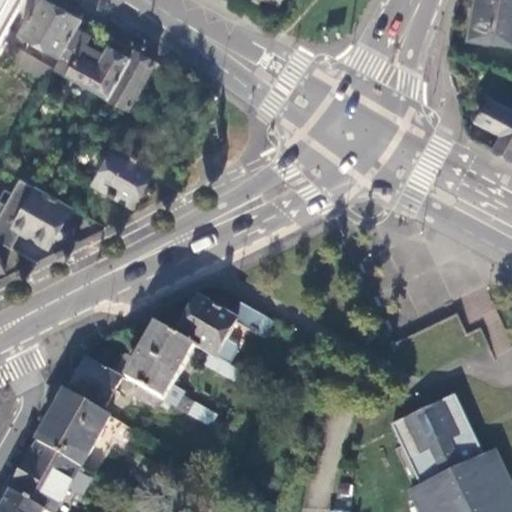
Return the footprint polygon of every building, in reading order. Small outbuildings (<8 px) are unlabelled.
[(0,0),(0,43),(2,40),(10,27),(25,0),(0,0)] [(83,20),(48,0),(39,0),(20,35),(36,43),(42,46),(62,57),(79,28),(83,20)] [(511,0),(476,0),(470,37),(511,44),(511,0)] [(20,35),(10,27),(2,40),(14,46),(20,35)] [(92,36),(79,28),(62,57),(56,68),(109,97),(131,58),(111,46),(103,59),(98,56),(100,53),(87,45),(92,36)] [(14,46),(2,40),(0,43),(0,53),(21,65),(27,54),(14,46)] [(158,62),(136,49),(131,58),(109,97),(131,110),(158,62)] [(25,68),(48,82),(54,70),(32,57),(25,68)] [(503,134),(494,150),(511,158),(511,106),(509,105),(507,108),(490,98),(477,119),(503,134)] [(157,168),(117,145),(110,157),(107,162),(94,183),(134,207),(157,168)] [(24,233),(49,248),(73,207),(36,187),(23,179),(8,203),(3,200),(0,205),(0,240),(14,249),(24,233)] [(237,321),(231,317),(198,298),(176,336),(194,346),(205,352),(229,366),(240,348),(226,340),(237,321)] [(255,331),(264,316),(239,302),(231,317),(237,321),(255,331)] [(176,336),(157,325),(125,379),(137,386),(161,400),(175,407),(181,396),(182,393),(171,387),(194,346),(176,336)] [(229,366),(205,352),(200,361),(233,380),(238,371),(229,366)] [(122,378),(86,357),(68,387),(104,408),(122,378)] [(161,400),(137,386),(132,395),(156,408),(161,400)] [(81,469),(110,417),(65,391),(36,444),(80,469),(81,469)] [(175,407),(209,427),(216,416),(181,396),(175,407)] [(413,494),(414,494),(421,511),(511,511),(511,486),(497,454),(487,459),(458,397),(456,398),(395,427),(423,489),(413,494)] [(43,511),(55,511),(80,469),(36,444),(9,492),(43,511)] [(0,511),(43,511),(9,492),(0,507),(0,511)]
